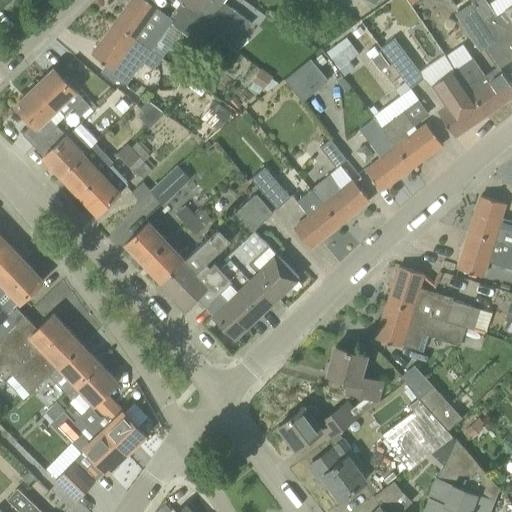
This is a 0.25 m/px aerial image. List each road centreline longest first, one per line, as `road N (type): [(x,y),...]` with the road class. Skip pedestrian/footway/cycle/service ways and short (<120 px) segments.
road 1 (residential): [(221,396),(478,138),(511,114)]
road 2 (residential): [(44,211),(71,268),(181,430)]
road 3 (residential): [(221,396),(104,251),(44,211)]
road 4 (residential): [(306,511),(221,396)]
